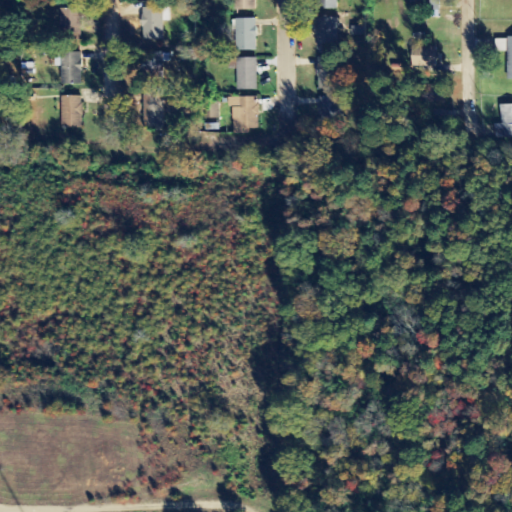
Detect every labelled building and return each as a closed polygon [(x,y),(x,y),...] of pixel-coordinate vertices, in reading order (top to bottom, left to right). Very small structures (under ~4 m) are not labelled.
[(236,0),(237,12),(258,11),(257,0),(236,0)] [(338,11),(338,0),(320,0),(320,10),(338,11)] [(164,22),(170,22),(169,9),(143,9),(144,41),(164,41),(164,22)] [(62,30),(83,29),(82,10),(62,11),(62,30)] [(338,19),(317,19),(318,51),(339,50),(338,19)] [(257,20),(234,20),(235,52),(258,52),(257,20)] [(413,74),(424,74),(425,67),(438,67),(439,47),(431,47),(431,36),(413,36),(413,74)] [(144,76),(163,76),(163,54),(145,53),(144,76)] [(62,86),(83,86),(82,54),(61,54),(62,86)] [(318,91),(340,90),(339,59),(317,59),(318,91)] [(258,91),(258,60),(238,60),(238,91),(258,91)] [(422,104),(444,105),(445,86),(422,86),(422,104)] [(165,97),(147,96),(146,129),(164,129),(165,97)] [(82,129),(83,97),(62,97),(62,129),(82,129)] [(333,129),(333,97),(317,98),(318,129),(333,129)] [(258,98),(232,99),(233,135),(259,135),(258,98)] [(511,105),(499,106),(499,125),(491,125),(491,139),(511,139),(511,105)]
